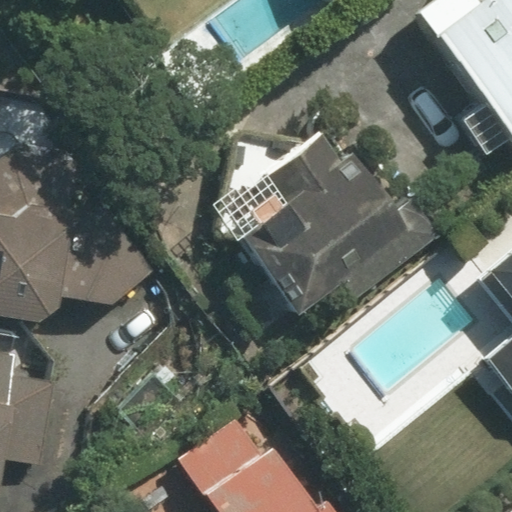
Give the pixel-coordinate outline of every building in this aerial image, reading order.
[(511,0),(460,0),(458,2),(456,0),(412,0),(389,19),(496,152),(511,138),(511,0)] [(325,284),(343,306),(426,237),(398,204),(381,219),(306,133),(246,184),(263,203),(216,243),(283,321),(325,284)] [(0,317),(46,324),(49,298),(110,305),(150,271),(113,227),(82,253),(53,252),(63,157),(30,152),(0,144),(0,317)] [(511,418),(511,241),(466,281),(507,330),(466,363),(511,418)] [(45,381),(3,376),(5,354),(0,353),(0,459),(36,463),(45,381)] [(326,511),(319,501),(304,511),(260,448),(254,452),(233,422),(167,467),(198,511),(326,511)]
